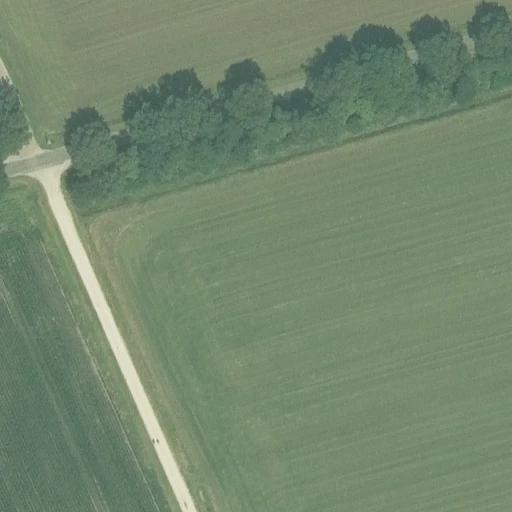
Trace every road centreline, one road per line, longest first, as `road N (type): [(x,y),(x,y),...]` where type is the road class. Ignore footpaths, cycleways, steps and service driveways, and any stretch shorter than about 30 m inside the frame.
road 1 (unclassified): [(0,171),(511,30)]
road 2 (track): [(189,511),(0,80)]
